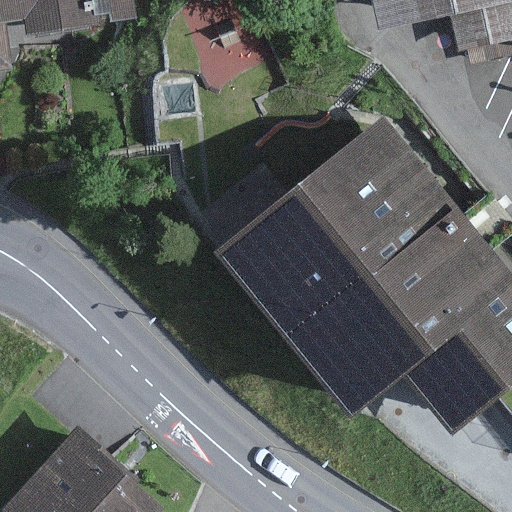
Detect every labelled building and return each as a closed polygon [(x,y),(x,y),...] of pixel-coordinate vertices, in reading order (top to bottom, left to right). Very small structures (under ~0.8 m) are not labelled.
[(138,13),(135,0),(0,0),(0,24),(7,24),(10,40),(103,28),(101,18),(138,13)] [(511,0),(373,0),(380,31),(452,16),(459,53),(511,39),(511,0)] [(0,24),(0,72),(16,70),(10,40),(7,24),(0,24)] [(511,278),(383,120),(216,256),(369,399),(419,359),(466,418),(511,381),(511,278)] [(162,511),(168,505),(78,424),(9,502),(20,511),(162,511)]
